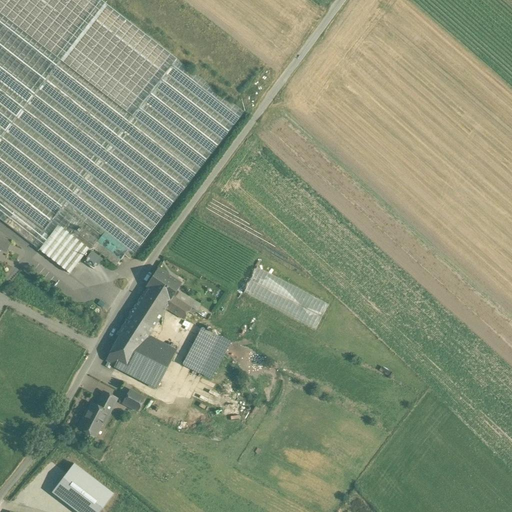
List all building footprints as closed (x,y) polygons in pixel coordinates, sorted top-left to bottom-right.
[(177,60),(100,0),(0,0),(0,219),(39,250),(69,274),(88,249),(90,251),(92,248),(104,232),(133,254),(244,113),(177,60)] [(133,254),(104,232),(92,248),(116,266),(124,255),(129,259),(133,254)] [(10,241),(0,236),(0,249),(5,252),(10,241)] [(95,264),(101,258),(92,250),(87,257),(95,264)] [(316,329),(329,303),(256,267),(244,293),(316,329)] [(181,284),(158,270),(148,286),(148,287),(171,301),(173,297),(181,284)] [(148,287),(116,335),(119,337),(140,348),(148,336),(166,308),(171,301),(148,287)] [(191,308),(173,297),(171,301),(166,308),(170,311),(184,320),(191,308)] [(201,328),(182,364),(199,373),(218,337),(201,328)] [(140,348),(119,337),(106,361),(114,366),(114,367),(156,388),(175,350),(148,336),(140,348)] [(143,398),(130,391),(123,404),(137,411),(143,398)] [(116,399),(103,392),(100,398),(113,405),(116,399)] [(100,398),(96,407),(92,404),(84,419),(83,419),(82,420),(78,426),(79,429),(86,432),(90,431),(91,430),(97,433),(107,413),(109,414),(113,405),(100,398)] [(53,493),(79,511),(101,511),(116,492),(74,463),(53,493)]
